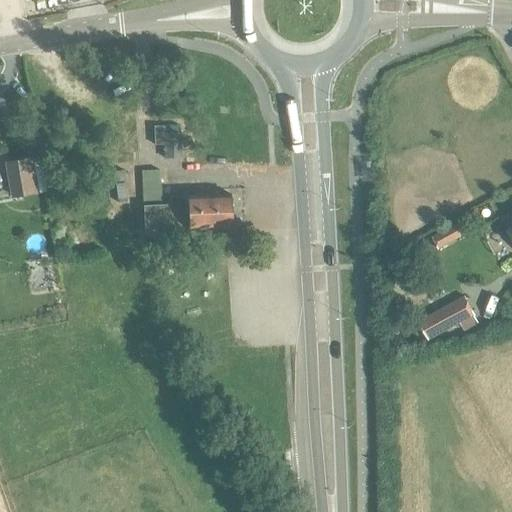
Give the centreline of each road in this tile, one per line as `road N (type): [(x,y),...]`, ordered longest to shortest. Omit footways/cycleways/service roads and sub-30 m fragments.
road 1 (primary): [(335,511),(312,61)]
road 2 (tertiary): [(0,43),(119,19),(250,6)]
road 3 (unclassified): [(495,10),(362,6)]
